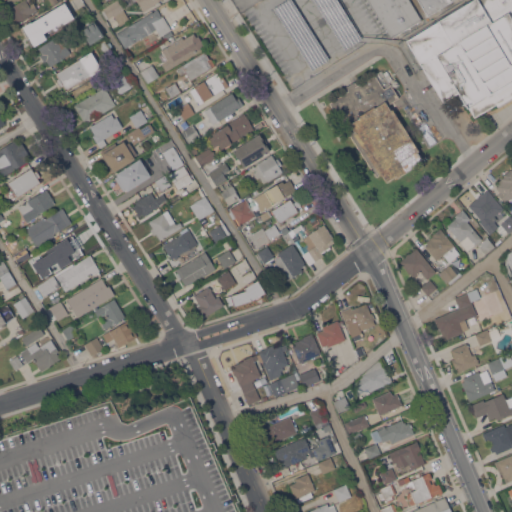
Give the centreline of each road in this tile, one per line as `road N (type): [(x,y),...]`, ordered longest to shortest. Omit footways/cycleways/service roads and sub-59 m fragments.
road 1 (tertiary): [(511,131),(304,305),(0,403)]
road 2 (tertiary): [(210,0),(376,264),(488,511)]
road 3 (residential): [(0,50),(184,342)]
road 4 (residential): [(184,342),(264,511)]
